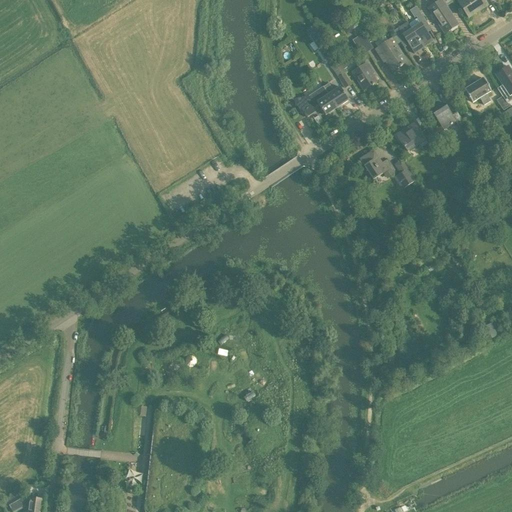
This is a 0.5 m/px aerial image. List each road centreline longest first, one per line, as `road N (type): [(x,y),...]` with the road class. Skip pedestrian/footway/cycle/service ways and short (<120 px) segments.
road 1 (unclassified): [(511,24),(259,189)]
road 2 (unclassified): [(72,313),(259,189)]
road 3 (unclassified): [(51,511),(72,313)]
road 4 (track): [(308,156),(274,90),(265,0)]
